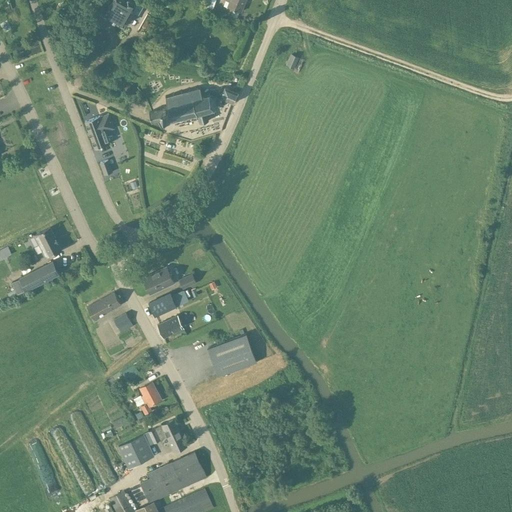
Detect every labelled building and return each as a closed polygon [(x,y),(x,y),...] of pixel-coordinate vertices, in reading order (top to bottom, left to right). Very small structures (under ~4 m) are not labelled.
[(137,0),(136,2),(131,0),(126,0),(126,1),(123,0),(96,0),(95,4),(106,11),(104,14),(112,18),(111,19),(115,22),(116,21),(124,25),(132,10),(139,13),(144,4),(137,0)] [(241,12),(246,0),(224,0),(230,2),(228,6),(241,12)] [(68,5),(64,8),(68,14),(73,10),(68,5)] [(291,53),(287,64),(286,65),(295,68),(299,57),(291,53)] [(209,92),(209,94),(202,96),(201,88),(202,87),(200,86),(200,88),(191,90),(190,89),(189,89),(189,90),(183,92),(182,91),(181,91),(181,93),(175,94),(174,93),(173,93),(173,95),(166,96),(165,96),(165,97),(166,98),(167,105),(164,106),(165,108),(150,111),(152,121),(164,118),(168,118),(168,121),(171,120),(173,120),(173,122),(175,122),(174,120),(181,118),(181,120),(183,120),(182,117),(189,116),(189,118),(191,117),(191,115),(197,114),(198,116),(200,123),(209,121),(207,113),(207,111),(213,110),(214,111),(216,110),(215,109),(217,105),(218,105),(219,104),(217,103),(216,97),(217,96),(216,95),(215,96),(211,94),(211,92),(209,92)] [(221,98),(234,103),(238,92),(225,87),(221,98)] [(106,131),(114,128),(109,114),(100,117),(100,116),(85,121),(95,149),(110,143),(106,131)] [(100,162),(105,175),(112,172),(108,160),(100,162)] [(38,253),(42,251),(46,258),(62,250),(50,227),(34,236),(39,244),(34,247),(38,253)] [(0,250),(0,259),(5,256),(11,253),(8,247),(0,250)] [(26,289),(59,273),(53,261),(20,277),(21,278),(26,289)] [(167,267),(144,278),(151,293),(174,282),(167,267)] [(192,273),(179,280),(183,289),(197,282),(192,273)] [(18,294),(26,289),(21,278),(12,282),(18,294)] [(94,319),(121,303),(115,291),(87,306),(94,319)] [(156,316),(177,306),(170,292),(149,302),(156,316)] [(121,332),(133,325),(126,312),(114,319),(121,332)] [(164,337),(184,328),(178,315),(158,325),(164,337)] [(218,376),(257,362),(246,333),(208,348),(218,376)] [(117,384),(129,377),(126,371),(120,375),(118,372),(112,375),(115,379),(114,379),(117,384)] [(142,396),(146,404),(141,406),(145,413),(151,410),(149,406),(162,399),(152,381),(140,388),(144,395),(142,396)] [(187,446),(174,419),(162,425),(148,431),(154,443),(168,437),(175,452),(187,446)] [(144,433),(145,433),(150,445),(154,443),(148,431),(144,433)] [(144,433),(118,445),(128,467),(154,454),(144,433)] [(140,482),(150,503),(135,510),(125,490),(109,498),(116,511),(204,511),(214,508),(205,488),(158,509),(154,501),(207,477),(195,450),(148,473),(150,478),(140,482)]
